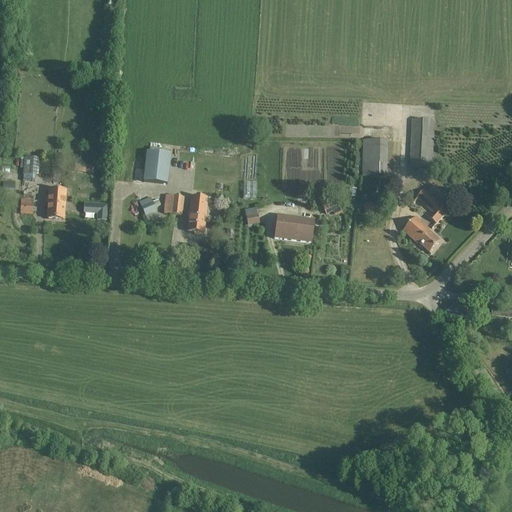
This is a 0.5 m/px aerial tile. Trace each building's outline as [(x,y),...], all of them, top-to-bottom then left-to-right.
[(413,121),(411,168),(440,169),(441,159),(433,159),(435,123),(413,121)] [(361,177),(387,178),(388,143),(363,141),(361,177)] [(146,153),(143,183),(168,186),(171,156),(146,153)] [(35,182),(37,159),(24,159),(22,180),(35,182)] [(77,167),(76,174),(84,175),(85,168),(77,167)] [(4,184),(3,196),(14,197),(14,184),(4,184)] [(255,200),(256,184),(243,184),(243,199),(255,200)] [(48,206),(47,220),(64,221),(66,192),(49,191),(48,198),(45,198),(45,205),(48,206)] [(449,213),(426,191),(418,200),(434,215),(431,219),(437,225),(449,213)] [(321,203),(327,216),(341,210),(335,196),(321,203)] [(165,197),(164,215),(182,217),(184,199),(165,197)] [(147,222),(159,217),(155,208),(161,206),(158,201),(153,203),(151,198),(139,203),(147,222)] [(20,215),(32,216),(33,201),(20,200),(20,215)] [(84,203),(84,213),(97,214),(97,220),(106,221),(108,205),(84,203)] [(365,203),(365,215),(377,216),(377,203),(365,203)] [(187,233),(203,235),(206,207),(191,205),(187,233)] [(245,212),(248,227),(260,224),(257,209),(245,212)] [(314,222),(277,217),(274,240),(311,245),(314,222)] [(419,244),(429,254),(440,241),(429,232),(430,231),(416,219),(404,233),(418,245),(419,244)] [(511,308),(493,307),(492,317),(511,319),(511,308)]
